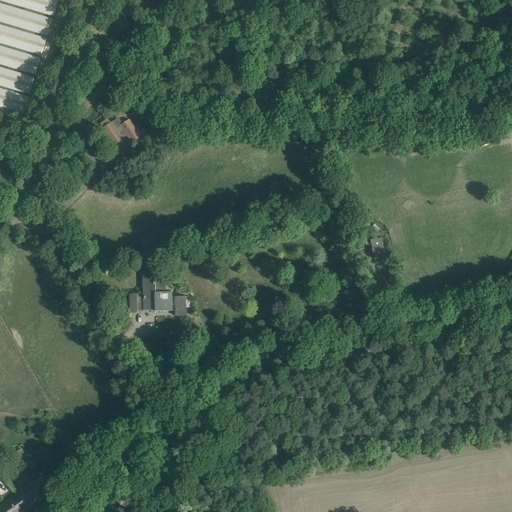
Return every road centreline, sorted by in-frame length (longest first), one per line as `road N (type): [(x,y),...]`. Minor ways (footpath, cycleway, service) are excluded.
road 1 (tertiary): [(161,423),(245,370),(511,310)]
road 2 (unclassified): [(161,423),(50,237)]
road 3 (unclassified): [(50,237),(59,201),(90,159),(79,136),(42,135)]
road 4 (tertiary): [(44,511),(161,423)]
road 5 (unclassified): [(42,135),(98,0)]
